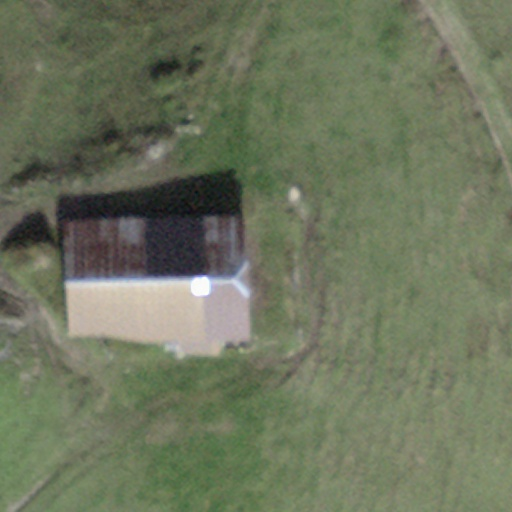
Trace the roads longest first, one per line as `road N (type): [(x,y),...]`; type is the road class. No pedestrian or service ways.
road 1 (track): [(258,0),(215,100),(275,296),(273,361),(192,403),(109,428),(13,511)]
road 2 (track): [(511,165),(419,0)]
